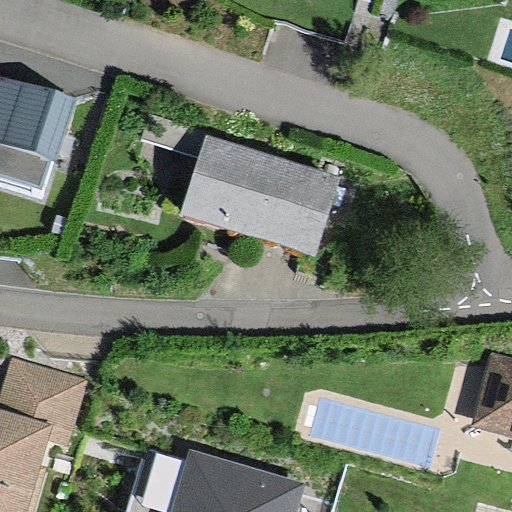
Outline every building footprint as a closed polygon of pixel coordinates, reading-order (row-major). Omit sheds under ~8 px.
[(0,86),(0,161),(41,175),(63,108),(0,86)] [(180,228),(307,269),(331,194),(195,150),(198,140),(149,125),(135,171),(193,189),(180,228)] [(83,427),(95,375),(17,358),(6,410),(83,427)] [(470,438),(511,446),(511,367),(486,361),(470,438)] [(29,511),(51,436),(0,421),(0,511),(29,511)] [(292,511),(298,492),(194,463),(180,511),(292,511)]
